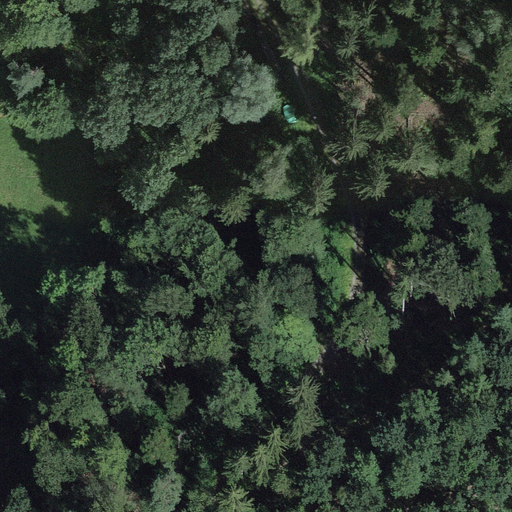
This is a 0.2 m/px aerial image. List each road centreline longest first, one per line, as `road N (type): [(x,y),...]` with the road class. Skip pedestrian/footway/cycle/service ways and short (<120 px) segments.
road 1 (track): [(206,511),(222,467),(348,323),(364,249),(339,151),(267,0)]
road 2 (track): [(253,511),(296,456),(453,362),(511,276)]
